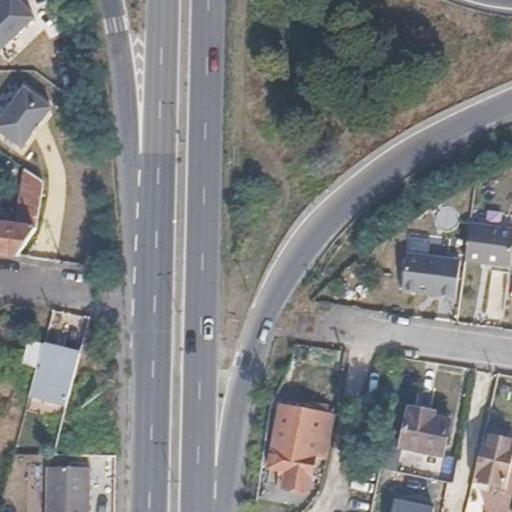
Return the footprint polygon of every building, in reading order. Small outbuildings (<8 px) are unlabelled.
[(0,0),(0,46),(30,16),(13,0),(0,0)] [(0,122),(0,131),(23,147),(52,106),(24,87),(0,122)] [(0,158),(13,168),(18,162),(0,149),(0,158)] [(0,252),(20,256),(24,249),(39,230),(45,182),(33,173),(25,224),(0,221),(0,252)] [(511,244),(511,232),(469,228),(465,265),(509,269),(511,244)] [(459,265),(405,260),(402,296),(455,301),(459,265)] [(19,367),(34,371),(41,346),(26,342),(19,367)] [(76,355),(41,346),(34,371),(27,398),(62,409),(76,355)] [(311,439),(316,413),(279,407),(274,432),(311,439)] [(448,418),(408,409),(400,448),(440,457),(448,418)] [(330,415),(316,413),(311,439),(326,442),(330,415)] [(311,439),(274,432),(270,450),(312,457),(315,440),(311,439)] [(511,452),(511,441),(481,435),(469,483),(504,491),(511,452)] [(326,442),(315,440),(312,457),(323,459),(326,442)] [(312,457),(270,450),(266,470),(282,473),(279,488),(306,492),(312,457)] [(85,511),(86,468),(43,468),(42,511),(85,511)] [(431,511),(432,507),(395,499),(391,511),(431,511)]
